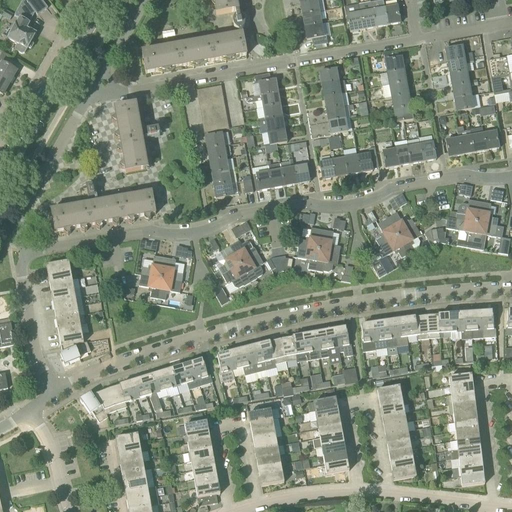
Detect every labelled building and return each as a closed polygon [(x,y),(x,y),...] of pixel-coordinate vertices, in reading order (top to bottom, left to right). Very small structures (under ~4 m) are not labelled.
[(15,51),(22,55),(24,54),(27,50),(28,49),(31,49),(33,46),(31,43),(36,34),(27,29),(29,25),(29,24),(35,13),(38,17),(48,9),(40,0),(27,0),(26,1),(31,8),(23,21),(19,19),(8,39),(17,45),(15,49),(15,51)] [(213,0),(216,16),(235,12),(234,4),(232,0),(213,0)] [(302,17),(319,14),(317,1),(300,4),(302,17)] [(385,10),(384,10),(383,1),(377,2),(379,11),(372,12),(375,29),(388,27),(385,10)] [(385,3),(387,9),(385,10),(388,27),(400,25),(397,8),(396,2),(385,3)] [(249,27),(249,26),(245,25),(244,20),(248,19),(247,17),(246,16),(245,15),(244,14),(243,13),(242,13),(240,12),(239,11),(237,4),(234,4),(235,12),(236,16),(235,17),(234,18),(234,19),(233,20),(233,21),(233,22),(233,24),(233,25),(233,26),(234,27),(234,28),(235,29),(235,30),(236,30),(237,31),(238,32),(239,36),(242,35),(242,36),(243,36),(244,35),(245,34),(246,33),(247,32),(247,31),(248,30),(248,29),(248,28),(249,27)] [(358,6),(353,7),(355,15),(347,17),(350,34),(363,31),(360,14),(358,6)] [(5,10),(2,17),(11,21),(14,14),(5,10)] [(372,12),(360,14),(363,31),(375,29),(372,12)] [(304,29),(321,26),(319,14),(302,17),(304,29)] [(321,26),(304,29),(306,41),(311,40),(313,47),(328,45),(326,37),(323,38),(321,26)] [(146,75),(246,57),(244,42),(243,38),(149,55),(148,52),(142,53),(146,75)] [(472,54),(463,56),(462,48),(445,51),(447,64),(473,59),(472,54)] [(511,57),(487,61),(490,79),(511,75),(511,57)] [(402,59),(385,62),(387,75),(404,71),(402,59)] [(447,64),(449,76),(466,73),(474,72),(472,64),(474,64),(473,59),(447,64)] [(0,78),(10,84),(17,72),(0,62),(0,78)] [(338,83),(336,71),(319,74),(321,86),(338,83)] [(406,84),(404,71),(387,75),(380,76),(382,88),(406,84)] [(477,81),(468,83),(466,73),(449,76),(452,88),(469,85),(477,84),(477,81)] [(261,97),(278,94),(276,81),(271,82),(269,75),(254,78),(255,85),(259,84),(261,97)] [(511,93),(511,75),(490,79),(493,97),(511,93)] [(0,78),(0,94),(3,97),(10,84),(0,78)] [(344,82),(338,83),(321,86),(323,98),(340,95),(346,94),(344,82)] [(392,99),(408,96),(406,84),(382,88),(384,100),(392,99)] [(454,101),(471,98),(469,85),(452,88),(454,101)] [(210,96),(222,93),(221,87),(209,89),(210,96)] [(210,96),(209,89),(196,92),(197,98),(210,96)] [(223,99),(222,93),(210,96),(211,102),(223,99)] [(509,105),(511,104),(511,93),(493,97),(495,105),(509,102),(509,105)] [(263,109),(280,106),(278,94),(261,97),(245,100),(246,103),(248,104),(255,103),(257,111),(263,110),(263,109)] [(343,108),(340,95),(323,98),(326,111),(343,108)] [(210,96),(197,98),(199,104),(211,102),(210,96)] [(411,108),(408,96),(392,99),(394,111),(411,108)] [(454,101),(456,113),(471,111),(473,111),(471,98),(454,101)] [(224,106),(223,99),(211,102),(212,108),(224,106)] [(211,102),(199,104),(200,110),(212,108),(211,102)] [(137,111),(136,105),(114,109),(126,174),(148,170),(147,165),(144,165),(134,112),(137,111)] [(225,112),(224,106),(212,108),(213,114),(225,112)] [(257,123),(282,119),(280,106),(263,109),(263,110),(265,119),(256,121),(257,123)] [(212,108),(200,110),(201,116),(213,114),(212,108)] [(343,108),(326,111),(328,123),(345,120),(343,108)] [(396,124),(413,121),(411,108),(394,111),(396,124)] [(227,118),(225,112),(213,114),(214,120),(227,118)] [(213,114),(201,116),(202,122),(214,120),(213,114)] [(228,124),(227,118),(214,120),(215,126),(228,124)] [(257,126),(266,124),(268,134),(285,131),(282,119),(257,123),(257,126)] [(214,120),(202,122),(203,128),(215,126),(214,120)] [(328,123),(330,136),(347,133),(345,120),(328,123)] [(215,126),(216,132),(229,130),(228,124),(215,126)] [(215,126),(203,128),(204,135),(216,132),(215,126)] [(147,132),(148,138),(159,136),(158,130),(147,132)] [(482,130),(470,132),(474,155),(486,152),(483,135),(482,130)] [(268,134),(270,147),(287,144),(285,131),(268,134)] [(474,155),(470,132),(457,134),(458,140),(461,157),(474,155)] [(486,152),(499,150),(495,133),(483,135),(486,152)] [(227,134),(205,138),(207,150),(228,147),(228,146),(229,146),(227,134)] [(419,139),(419,140),(423,164),(436,161),(431,137),(419,139)] [(312,142),(313,149),(329,146),(329,145),(328,140),(312,142)] [(407,142),(408,149),(411,166),(423,164),(419,140),(407,142)] [(458,140),(446,142),(449,159),(461,157),(458,140)] [(296,145),(290,146),(291,153),(298,152),(296,145)] [(226,160),(226,158),(230,157),(228,147),(207,150),(209,163),(226,160)] [(375,149),(368,150),(369,156),(357,158),(360,175),(372,173),(370,160),(377,159),(375,149)] [(399,168),(411,166),(408,149),(396,151),(399,168)] [(382,154),(385,170),(399,168),(396,151),(382,154)] [(344,160),(348,177),(360,175),(357,158),(344,160)] [(226,160),(209,163),(211,175),(228,172),(226,160)] [(332,162),(335,179),(348,177),(344,160),(332,162)] [(280,166),(284,188),(297,186),(294,169),(292,161),(289,161),(290,163),(280,164),(280,166)] [(332,162),(319,165),(322,181),(335,179),(332,162)] [(271,167),(268,168),(272,190),(284,188),(280,166),(271,167)] [(253,176),(256,193),(272,190),(268,168),(268,167),(255,169),(252,170),(253,176)] [(306,167),(294,169),(297,186),(309,184),(306,167)] [(231,185),(228,172),(211,175),(213,188),(231,185)] [(245,195),(253,194),(251,181),(244,182),(243,183),(245,195)] [(233,197),(239,196),(236,184),(231,185),(213,188),(216,200),(233,197)] [(88,199),(94,198),(92,186),(86,187),(88,199)] [(501,204),(503,193),(492,191),(490,202),(501,204)] [(398,210),(403,206),(407,204),(402,195),(393,200),(398,210)] [(155,215),(152,197),(135,200),(139,218),(155,215)] [(135,200),(119,202),(122,221),(139,218),(135,200)] [(122,221),(119,202),(102,205),(105,224),(108,224),(122,221)] [(457,213),(457,214),(451,213),(450,219),(456,220),(476,224),(480,204),(469,202),(468,205),(462,204),(459,207),(458,213),(457,213)] [(497,228),(498,220),(491,219),(489,216),(491,205),(480,204),(476,224),(497,228)] [(102,205),(85,208),(88,227),(105,224),(102,205)] [(85,208),(68,211),(72,230),(88,227),(85,208)] [(58,213),(57,211),(57,210),(51,212),(55,233),(72,230),(68,211),(58,213)] [(396,214),(387,220),(397,238),(415,228),(411,221),(405,225),(402,224),(396,214)] [(471,250),(472,245),(476,224),(456,220),(450,219),(449,227),(451,228),(451,231),(454,231),(464,233),(466,236),(465,243),(457,241),(456,248),(471,250)] [(375,242),(379,248),(379,249),(397,238),(387,220),(377,226),(383,235),(382,238),(375,242)] [(251,231),(246,223),(236,229),(241,237),(251,231)] [(500,239),(502,239),(503,229),(497,228),(476,224),(472,245),(480,246),(481,239),(484,237),(500,240),(500,239)] [(418,239),(421,237),(415,228),(397,238),(408,256),(414,252),(418,250),(420,243),(418,239)] [(299,241),(298,248),(319,252),(322,232),(311,230),(309,240),(307,242),(299,241)] [(439,241),(432,242),(430,231),(424,235),(432,249),(439,245),(439,241)] [(333,234),(322,232),(319,252),(339,256),(340,248),(333,247),(331,244),(333,234)] [(401,260),(408,256),(397,238),(379,249),(379,248),(373,252),(377,258),(379,257),(381,260),(394,253),(398,254),(401,260)] [(507,256),(510,241),(502,239),(500,239),(500,240),(498,255),(507,256)] [(239,242),(229,248),(240,266),(258,256),(254,249),(248,253),(244,252),(239,242)] [(240,266),(229,248),(220,254),(225,263),(224,266),(218,270),(222,277),(240,266)] [(298,248),(296,259),(307,261),(309,264),(308,271),(315,273),(319,252),(298,248)] [(331,272),(333,266),(337,267),(339,256),(319,252),(315,273),(322,274),(323,273),(328,274),(331,272)] [(240,266),(250,284),(257,280),(262,277),(263,272),(260,267),(263,265),(258,256),(240,266)] [(161,280),(165,260),(154,258),(153,261),(144,259),(143,269),(142,269),(140,277),(161,280)] [(161,280),(182,284),(183,276),(176,275),(174,272),(176,261),(165,260),(161,280)] [(290,274),(291,269),(293,261),(288,260),(287,268),(281,269),(282,273),(290,274)] [(266,263),(271,272),(274,277),(282,273),(281,269),(275,269),(271,263),(270,261),(266,263)] [(387,275),(382,268),(378,261),(371,266),(379,280),(387,275)] [(70,273),(69,263),(46,267),(48,277),(70,273)] [(222,277),(227,286),(232,284),(234,289),(238,290),(243,287),(244,288),(250,284),(240,266),(222,277)] [(72,282),(70,273),(48,277),(50,286),(72,282)] [(140,277),(139,288),(149,289),(151,292),(150,299),(157,301),(161,280),(140,277)] [(169,293),(180,295),(182,284),(161,280),(157,301),(160,301),(164,302),(165,302),(166,295),(169,293)] [(74,291),(72,282),(50,286),(51,295),(74,291)] [(221,289),(213,294),(221,308),(229,303),(221,289)] [(75,299),(74,291),(51,295),(53,303),(75,299)] [(77,308),(75,299),(53,303),(55,312),(77,308)] [(78,317),(77,308),(55,312),(56,321),(78,317)] [(481,314),(482,332),(493,331),(492,313),(481,314)] [(481,314),(470,315),(471,333),(472,340),(483,339),(482,332),(481,314)] [(449,316),(450,334),(461,333),(459,315),(449,316)] [(459,315),(461,333),(471,333),(470,315),(459,315)] [(450,334),(449,316),(438,317),(439,340),(450,339),(450,334)] [(80,326),(78,317),(56,321),(58,330),(80,326)] [(418,342),(429,340),(426,317),(415,319),(417,337),(418,342)] [(438,317),(426,317),(429,340),(439,340),(438,317)] [(415,319),(404,321),(407,339),(417,337),(415,319)] [(393,322),(397,348),(408,347),(407,339),(404,321),(393,322)] [(383,324),(386,350),(397,348),(393,322),(383,324)] [(375,352),(386,350),(383,324),(372,325),(375,352)] [(0,391),(8,390),(5,375),(0,375),(0,349),(15,347),(11,325),(0,326),(0,391)] [(361,327),(363,344),(361,345),(362,354),(376,352),(375,352),(372,325),(361,327)] [(80,326),(58,330),(59,339),(82,335),(80,326)] [(351,346),(349,347),(346,329),(335,331),(339,354),(343,354),(344,358),(353,357),(351,346)] [(335,331),(324,333),(329,359),(339,357),(339,354),(335,331)] [(314,335),(318,361),(329,359),(324,333),(314,335)] [(59,339),(61,349),(83,344),(82,335),(59,339)] [(303,337),(306,355),(308,362),(318,361),(314,335),(303,337)] [(292,339),(296,357),(306,355),(303,337),(292,339)] [(292,339),(281,341),(286,363),(297,361),(296,357),(292,339)] [(286,363),(281,341),(270,344),(276,369),(277,373),(287,371),(286,363)] [(60,356),(62,360),(63,364),(64,368),(69,366),(80,361),(79,358),(91,353),(89,348),(87,344),(83,344),(61,349),(62,355),(60,356)] [(270,344),(259,346),(266,372),(276,369),(270,344)] [(249,349),(255,375),(266,372),(259,346),(249,349)] [(255,375),(249,349),(238,352),(242,369),(245,378),(255,375)] [(232,371),(242,369),(238,352),(228,354),(232,371)] [(217,357),(221,374),(219,375),(221,384),(234,381),(232,371),(228,354),(217,357)] [(199,388),(212,384),(209,374),(207,371),(206,371),(202,361),(199,362),(198,361),(194,364),(192,364),(199,388)] [(181,368),(187,385),(197,382),(192,364),(181,368)] [(387,377),(386,373),(385,367),(378,368),(378,374),(379,379),(387,377)] [(171,371),(177,388),(187,385),(181,368),(171,371)] [(379,379),(378,374),(377,368),(370,369),(371,375),(372,380),(379,379)] [(166,391),(177,388),(171,371),(161,374),(166,391)] [(342,372),(343,376),(345,385),(352,384),(357,383),(357,378),(351,379),(350,371),(342,372)] [(156,395),(166,391),(161,374),(151,377),(156,395)] [(337,386),(345,385),(343,376),(332,378),(334,387),(337,386)] [(473,395),(471,376),(448,379),(451,397),(473,395)] [(146,398),(151,396),(152,399),(150,400),(155,413),(162,410),(156,395),(151,377),(140,381),(146,398)] [(135,401),(146,398),(140,381),(130,384),(135,401)] [(281,387),(283,397),(283,400),(293,397),(290,383),(281,385),(281,387)] [(120,387),(125,404),(135,401),(130,384),(120,387)] [(110,390),(118,411),(127,409),(125,404),(120,387),(110,390)] [(276,398),(283,397),(281,387),(274,388),(276,398)] [(399,388),(377,392),(378,401),(401,397),(399,388)] [(116,412),(118,411),(110,390),(101,393),(109,415),(116,412)] [(99,424),(106,420),(108,419),(107,416),(109,415),(101,393),(92,397),(90,395),(81,402),(90,415),(92,414),(99,424)] [(473,395),(451,397),(446,398),(447,407),(475,404),(473,395)] [(299,397),(291,399),(293,407),(301,405),(299,397)] [(380,410),(402,406),(401,397),(378,401),(380,410)] [(174,410),(183,406),(180,398),(171,402),(174,410)] [(290,398),(283,400),(284,407),(291,406),(290,398)] [(310,414),(315,413),(337,409),(335,400),(308,405),(310,414)] [(449,416),(453,416),(476,413),(475,404),(447,407),(449,416)] [(382,420),(404,416),(402,406),(380,410),(382,420)] [(339,417),(337,409),(315,413),(316,421),(339,417)] [(270,411),(248,416),(250,425),(272,421),(270,411)] [(477,422),(476,413),(453,416),(454,425),(477,422)] [(383,429),(406,425),(404,416),(382,420),(383,429)] [(340,427),(339,417),(316,421),(318,431),(340,427)] [(251,433),(274,429),(272,421),(250,425),(251,433)] [(455,434),(478,431),(477,422),(454,425),(455,434)] [(208,432),(206,423),(184,427),(186,436),(208,432)] [(385,437),(408,433),(406,425),(383,429),(385,437)] [(342,436),(340,427),(318,431),(319,440),(342,436)] [(253,442),(275,438),(274,429),(251,433),(253,442)] [(430,429),(422,431),(423,439),(432,437),(430,429)] [(456,443),(479,441),(478,431),(455,434),(456,443)] [(210,442),(208,432),(186,436),(187,446),(210,442)] [(387,447),(409,443),(408,433),(385,437),(387,447)] [(138,436),(115,440),(117,450),(140,447),(138,436)] [(321,449),(344,445),(342,436),(319,440),(313,441),(314,450),(321,449)] [(255,452),(277,448),(275,438),(253,442),(255,452)] [(480,450),(479,441),(456,443),(457,452),(480,450)] [(210,442),(187,446),(189,455),(211,451),(210,442)] [(388,456),(411,452),(409,443),(387,447),(388,456)] [(323,458),(345,454),(344,445),(321,449),(323,458)] [(118,458),(141,454),(140,447),(117,450),(118,458)] [(256,461),(279,457),(277,448),(255,452),(256,461)] [(458,461),(481,459),(480,450),(457,452),(451,452),(452,462),(458,461)] [(191,464),(213,460),(211,451),(189,455),(191,464)] [(390,464),(412,460),(411,452),(388,456),(390,464)] [(120,468),(143,463),(141,454),(118,458),(120,468)] [(347,463),(345,454),(323,458),(324,467),(347,463)] [(258,470),(280,466),(279,457),(256,461),(258,470)] [(458,461),(459,470),(482,467),(481,459),(458,461)] [(192,472),(215,468),(213,460),(191,464),(192,472)] [(392,473),(414,469),(412,460),(390,464),(392,473)] [(122,476),(144,472),(143,463),(120,468),(122,476)] [(303,471),(301,463),(294,464),(295,472),(303,471)] [(326,476),(349,472),(347,463),(324,467),(326,476)] [(434,482),(439,481),(436,465),(431,466),(434,482)] [(282,475),(280,466),(258,470),(260,479),(282,475)] [(175,467),(168,468),(169,477),(176,475),(175,467)] [(482,467),(459,470),(460,479),(483,476),(482,467)] [(192,472),(194,482),(216,477),(215,468),(192,472)] [(392,473),(393,482),(416,478),(414,469),(392,473)] [(146,481),(144,472),(122,476),(123,485),(146,481)] [(260,479),(261,488),(284,484),(282,475),(260,479)] [(462,488),(484,485),(483,476),(460,479),(462,488)] [(216,477),(194,482),(196,490),(218,487),(216,477)] [(125,494),(148,490),(146,481),(123,485),(125,494)] [(216,496),(220,496),(218,487),(196,490),(199,508),(218,505),(216,496)] [(127,503),(153,498),(152,489),(148,490),(125,494),(127,503)] [(157,497),(153,498),(127,503),(128,511),(151,508),(157,507),(159,506),(157,497)]
